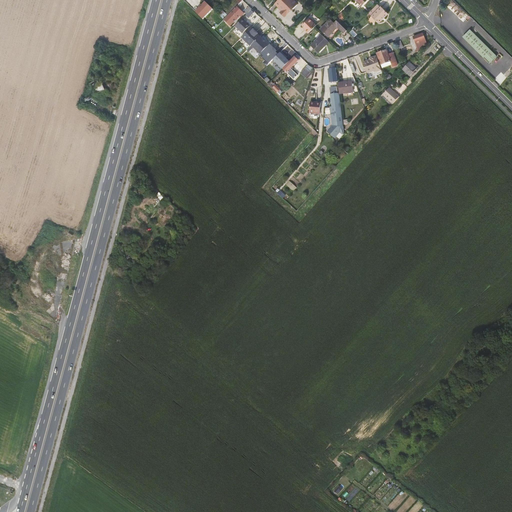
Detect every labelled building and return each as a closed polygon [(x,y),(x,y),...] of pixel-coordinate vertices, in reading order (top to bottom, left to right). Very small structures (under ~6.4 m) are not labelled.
[(285,7),(278,0),(275,3),(282,10),(285,7)] [(297,4),(292,0),(278,0),(285,7),(282,10),(280,13),(285,17),(297,4)] [(196,12),(203,19),(213,9),(206,2),(196,12)] [(236,3),(225,14),(228,16),(237,7),(239,5),(236,3)] [(380,6),(377,4),(372,9),(374,12),(371,15),(379,22),(388,13),(380,6)] [(244,14),(237,7),(228,16),(225,14),(223,11),(219,15),(224,20),(231,26),(240,17),(241,17),(244,14)] [(235,26),(243,34),(251,26),(243,18),(235,26)] [(314,27),(315,25),(308,18),(301,25),(303,27),(304,28),(303,29),(307,33),(314,27)] [(344,34),(347,31),(337,20),(334,23),(330,19),(320,29),(328,37),(338,27),(344,34)] [(252,45),(261,54),(269,45),(266,42),(265,42),(263,41),(264,40),(251,28),(241,38),(250,47),(252,45)] [(469,30),(464,34),(491,61),(496,56),(469,30)] [(423,47),(427,43),(423,34),(413,37),(418,49),(416,51),(417,52),(422,47),(423,47)] [(491,61),(464,34),(462,37),(489,63),(491,61)] [(318,53),(329,42),(321,35),(311,45),(318,53)] [(392,58),(390,54),(388,55),(387,50),(377,53),(381,65),(391,62),(392,65),(392,67),(398,65),(395,57),(392,58)] [(273,60),(283,69),(290,62),(286,58),(284,56),(285,55),(281,52),(273,60)] [(376,57),(376,56),(372,58),(372,59),(370,60),(363,63),(367,73),(376,71),(376,72),(381,70),(379,65),(376,57)] [(295,57),(283,69),(294,80),(298,76),(292,70),(291,69),(292,68),(299,61),(295,57)] [(417,69),(409,63),(403,70),(410,76),(417,69)] [(306,67),(301,73),(306,78),(311,72),(310,72),(306,68),(306,67)] [(338,80),(336,68),(333,68),(332,70),(328,70),(330,81),(338,80)] [(101,79),(91,84),(97,95),(107,89),(101,79)] [(338,83),(340,94),(353,92),(353,87),(352,84),(352,82),(338,83)] [(393,104),(399,97),(390,88),(383,95),(393,104)] [(344,134),(339,94),(331,95),(333,107),(331,107),(333,126),(328,132),(335,138),(340,131),(344,135),(344,134)] [(321,103),(311,102),(309,113),(320,114),(320,108),(321,103)]
